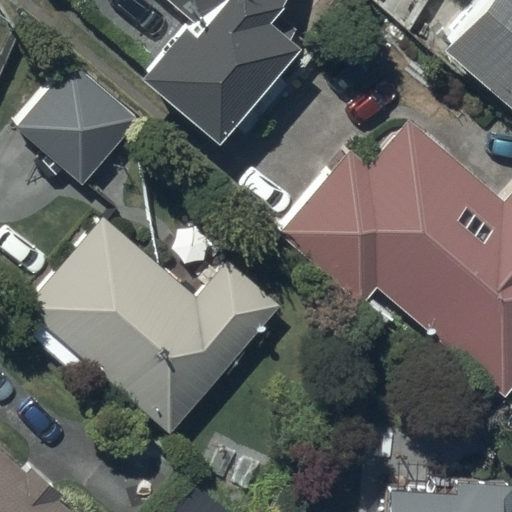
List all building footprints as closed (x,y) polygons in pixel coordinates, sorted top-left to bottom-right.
[(160,0),(183,18),(130,81),(206,145),(288,49),(259,25),(279,0),(160,0)] [(511,0),(476,0),(432,52),(511,121),(511,0)] [(134,120),(66,62),(10,127),(77,185),(134,120)] [(355,306),(370,288),(499,398),(511,383),(511,181),(497,199),(404,121),(364,168),(344,150),(272,235),(355,306)] [(189,296),(96,216),(18,307),(164,431),(270,306),(218,262),(189,296)] [(17,475),(0,460),(0,511),(59,511),(49,504),(56,495),(24,468),(17,475)] [(506,511),(507,481),(451,479),(451,494),(383,492),(382,511),(506,511)] [(226,511),(228,511),(192,481),(165,511),(226,511)]
